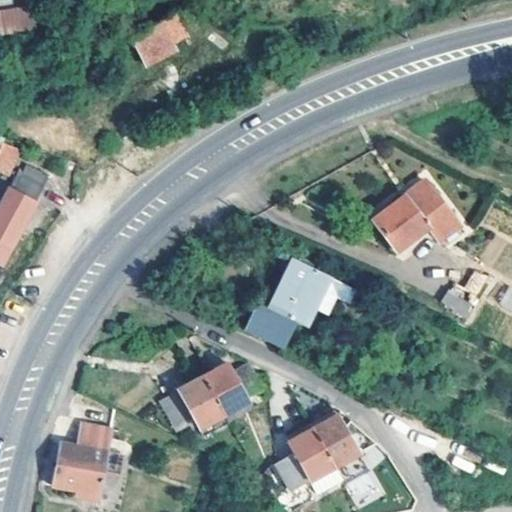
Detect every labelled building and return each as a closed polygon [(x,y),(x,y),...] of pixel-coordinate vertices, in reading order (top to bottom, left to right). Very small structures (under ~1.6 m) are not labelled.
[(0,33),(35,28),(32,5),(0,9),(0,33)] [(187,38),(176,14),(130,36),(146,67),(175,52),(172,46),(187,38)] [(16,146),(4,143),(0,154),(0,156),(7,159),(12,160),(16,146)] [(0,258),(47,175),(24,163),(17,177),(12,175),(0,198),(0,258)] [(397,250),(429,225),(450,209),(426,179),(373,219),(397,250)] [(450,209),(429,225),(439,238),(460,221),(450,209)] [(327,276),(289,258),(267,304),(259,301),(245,330),(279,347),(294,320),(304,323),(327,276)] [(463,290),(479,297),(488,277),(472,269),(463,290)] [(453,286),(446,299),(468,314),(477,300),(453,286)] [(224,363),(199,376),(221,413),(244,401),(245,401),(243,397),(259,388),(246,363),(243,362),(228,370),(224,363)] [(221,413),(199,376),(174,389),(175,392),(161,400),(176,429),(191,421),(195,427),(221,413)] [(247,408),(244,401),(221,413),(225,421),(247,408)] [(336,415),(311,428),(329,462),(347,493),(371,480),(336,415)] [(329,462),(311,428),(308,422),(284,435),(291,451),(273,461),(294,503),(315,492),(322,507),(347,493),(329,462)] [(96,499),(104,451),(102,450),(105,435),(77,430),(73,445),(57,443),(50,484),(73,489),(72,495),(96,499)]
